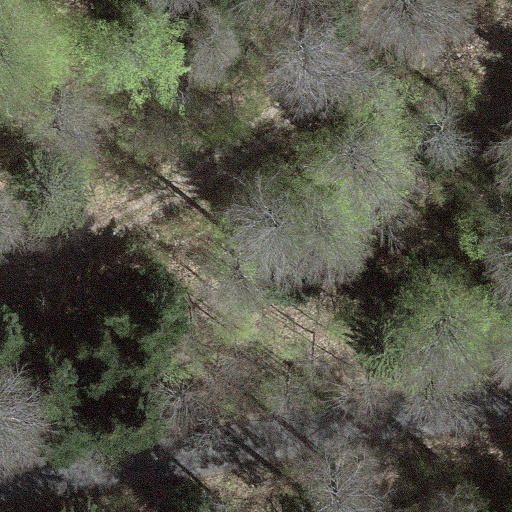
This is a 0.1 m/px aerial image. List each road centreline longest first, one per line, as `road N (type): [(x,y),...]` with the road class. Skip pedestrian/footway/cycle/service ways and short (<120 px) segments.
road 1 (track): [(0,276),(105,238),(257,143),(455,0)]
road 2 (tertiary): [(511,402),(397,413),(0,484)]
